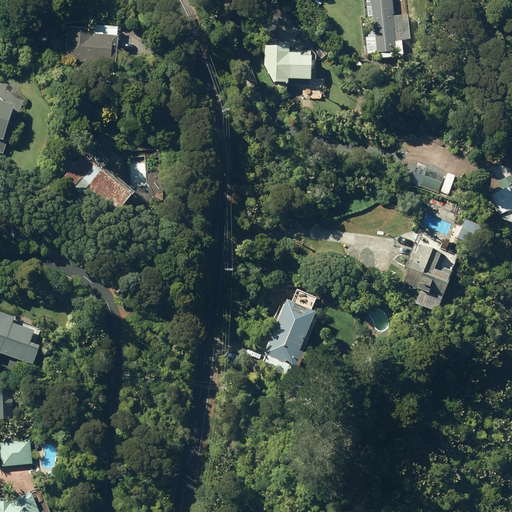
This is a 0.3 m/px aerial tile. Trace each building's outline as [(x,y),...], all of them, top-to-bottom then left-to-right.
[(384,54),(385,59),(406,57),(404,41),(399,42),(394,0),(368,0),(370,17),(374,17),(375,32),(368,32),(370,55),(384,54)] [(39,42),(47,43),(49,29),(41,28),(39,42)] [(71,29),(68,59),(118,66),(121,40),(98,37),(99,33),(71,29)] [(292,50),(269,50),(269,70),(278,85),(293,85),(293,82),(317,82),(317,59),(293,59),(292,50)] [(0,152),(5,154),(8,143),(7,142),(18,108),(0,101),(0,152)] [(437,147),(446,149),(448,141),(440,138),(437,147)] [(64,179),(115,221),(135,196),(85,154),(64,179)] [(500,219),(511,223),(511,177),(500,182),(502,187),(491,191),(501,216),(500,219)] [(163,179),(163,191),(171,191),(171,179),(163,179)] [(422,243),(407,280),(429,289),(427,294),(442,300),(455,270),(439,264),(444,253),(422,243)] [(299,289),(294,301),(291,300),(269,350),(294,362),(318,311),(311,308),(316,296),(299,289)] [(1,370),(19,377),(25,362),(37,366),(44,347),(34,344),(38,332),(16,325),(18,319),(0,312),(0,359),(1,360),(3,355),(6,356),(1,370)] [(0,392),(0,420),(20,420),(19,392),(0,392)] [(1,444),(3,468),(35,464),(32,440),(1,444)] [(17,503),(16,503),(15,503),(0,502),(0,511),(41,511),(36,496),(17,503)]
